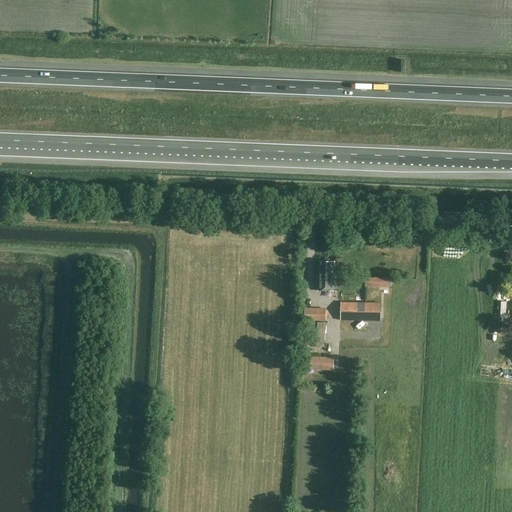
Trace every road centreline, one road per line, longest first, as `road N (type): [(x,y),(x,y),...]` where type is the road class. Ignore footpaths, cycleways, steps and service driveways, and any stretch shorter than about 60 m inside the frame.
road 1 (motorway): [(0,140),(511,162)]
road 2 (motorway): [(511,96),(0,75)]
road 3 (unclassified): [(511,223),(307,213)]
